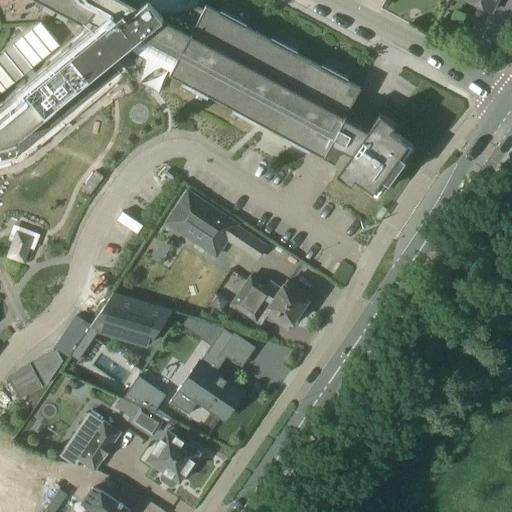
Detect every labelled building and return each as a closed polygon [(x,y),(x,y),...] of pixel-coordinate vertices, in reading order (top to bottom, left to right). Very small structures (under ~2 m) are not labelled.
[(0,0),(0,142),(14,138),(25,128),(27,130),(49,113),(95,76),(93,73),(130,43),(136,51),(186,77),(184,80),(208,93),(211,90),(260,120),(261,117),(288,132),(286,134),(310,147),(312,145),(325,153),(327,151),(337,157),(345,145),(355,150),(339,170),(353,181),(358,175),(378,191),(382,186),(384,188),(412,149),(410,147),(413,142),(393,128),(398,123),(381,111),(369,127),(357,120),(366,104),(355,98),(361,86),(347,78),(349,75),(324,62),(323,65),(296,51),(298,48),(273,35),(272,38),(246,24),(247,21),(223,8),(221,11),(208,3),(205,7),(196,1),(197,0),(0,0)] [(511,0),(470,0),(491,11),(497,0),(511,0)] [(259,259),(268,246),(190,193),(191,192),(190,191),(169,222),(218,256),(225,246),(223,245),(227,238),(259,259)] [(23,264),(33,236),(15,229),(5,258),(23,264)] [(274,320),(277,316),(289,324),(308,296),(286,281),(280,289),(269,282),(266,287),(249,276),(231,304),(259,323),(265,314),(274,320)] [(114,291),(89,328),(98,330),(130,340),(147,345),(172,309),(151,302),(114,291)] [(199,357),(169,400),(188,413),(196,401),(224,421),(246,390),(217,369),(222,363),(226,356),(219,351),(232,334),(226,330),(223,328),(202,359),(199,357)] [(61,332),(53,345),(67,354),(75,342),(61,332)] [(32,361),(44,384),(61,360),(55,348),(32,361)] [(28,364),(7,375),(19,397),(40,385),(28,364)] [(123,397),(154,411),(166,394),(138,375),(123,397)] [(140,407),(131,421),(152,436),(162,422),(140,407)] [(103,421),(102,423),(89,414),(60,456),(74,466),(79,460),(95,471),(120,433),(103,421)] [(199,452),(165,429),(146,458),(164,470),(160,476),(161,479),(171,486),(174,485),(178,480),(180,481),(199,452)] [(0,448),(0,490),(29,500),(42,463),(0,448)] [(130,511),(131,511),(129,509),(102,490),(101,489),(92,486),(81,502),(88,507),(83,511),(130,511)]
